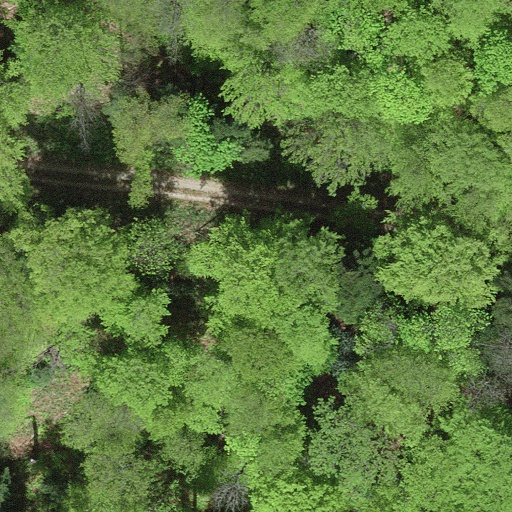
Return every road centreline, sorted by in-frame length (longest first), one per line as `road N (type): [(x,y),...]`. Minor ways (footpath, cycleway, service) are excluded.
road 1 (track): [(511,233),(0,171)]
road 2 (track): [(418,221),(214,66),(68,0)]
